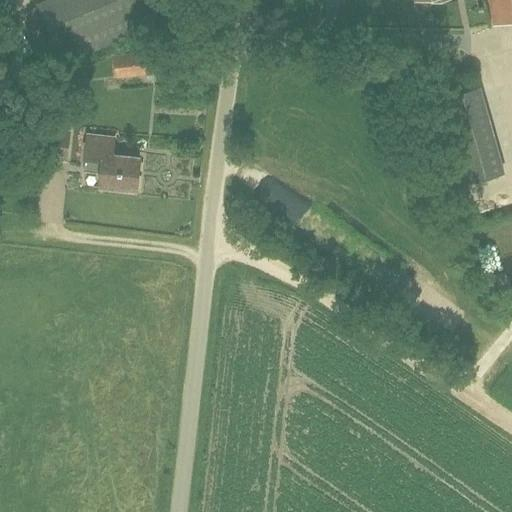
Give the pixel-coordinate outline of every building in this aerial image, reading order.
[(65,62),(153,25),(143,0),(42,0),(39,1),(65,62)] [(511,0),(490,0),(496,23),(511,19),(511,0)] [(157,51),(115,55),(117,77),(159,73),(157,51)] [(436,99),(460,183),(491,291),(511,284),(511,200),(479,86),(436,99)] [(104,89),(104,99),(131,99),(131,89),(104,89)] [(69,125),(72,101),(58,100),(55,123),(69,125)] [(29,156),(67,160),(69,132),(32,128),(29,156)] [(102,173),(100,185),(137,189),(140,158),(112,155),(114,138),(88,135),(84,171),(102,173)] [(414,204),(453,191),(443,162),(405,175),(414,204)] [(475,330),(477,310),(435,306),(433,326),(475,330)]
